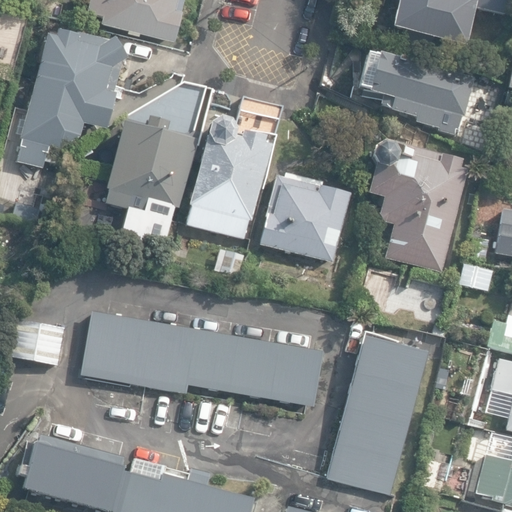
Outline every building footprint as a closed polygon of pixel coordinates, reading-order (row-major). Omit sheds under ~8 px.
[(40,0),(38,9),(54,14),(55,13),(58,0),(40,0)] [(100,26),(173,44),(180,14),(179,14),(182,0),(89,0),(86,14),(102,18),(100,26)] [(396,0),(390,30),(465,46),(473,9),(505,16),(508,0),(396,0)] [(15,163),(41,169),(45,155),(56,158),(58,149),(59,150),(80,138),(83,125),(107,130),(121,63),(125,61),(112,39),(106,43),(55,33),(54,39),(45,37),(19,140),(21,141),(15,163)] [(375,57),(366,55),(357,88),(367,91),(366,94),(380,97),(378,105),(384,107),(388,112),(414,118),(413,123),(437,129),(436,131),(452,135),(453,129),(457,130),(460,116),(463,117),(472,79),(376,55),(375,57)] [(194,131),(205,89),(182,83),(172,126),(194,131)] [(511,107),(511,92),(506,91),(502,105),(511,107)] [(273,137),(280,107),(241,98),(234,128),(273,137)] [(164,135),(167,121),(147,117),(144,130),(119,124),(104,189),(107,190),(103,205),(126,210),(120,237),(163,247),(173,209),(178,210),(194,143),(164,135)] [(186,227),(243,241),(248,222),(249,222),(267,149),(261,147),(263,139),(233,132),(227,123),(217,120),(207,126),(204,137),(188,207),(191,208),(186,227)] [(384,259),(440,273),(466,172),(459,169),(461,161),(380,144),(371,149),(369,159),(372,166),(367,194),(383,199),(378,216),(383,223),(393,226),(384,259)] [(259,246),(331,264),(348,195),(275,177),(258,246),(259,246)] [(10,220),(34,227),(39,209),(15,203),(10,220)] [(511,212),(501,211),(493,254),(511,257),(511,212)] [(488,240),(469,237),(465,260),(484,263),(488,240)] [(242,256),(219,250),(213,272),(236,279),(242,256)] [(458,285),(486,292),(491,271),(463,265),(458,285)] [(261,291),(265,271),(242,266),(238,286),(261,291)] [(188,386),(313,408),(323,352),(306,349),(108,314),(90,311),(79,375),(80,376),(187,394),(188,386)] [(511,315),(508,314),(505,325),(493,321),(486,347),(511,353),(511,315)] [(8,358),(56,367),(63,329),(14,320),(8,358)] [(326,481),(389,497),(427,352),(364,336),(326,481)] [(511,405),(506,430),(511,431),(511,363),(499,360),(491,390),(511,395),(511,405)] [(20,489),(105,511),(249,511),(254,496),(208,484),(210,474),(190,469),(189,475),(135,461),(131,474),(125,472),(128,462),(33,436),(25,466),(21,466),(19,475),(23,476),(20,489)] [(502,506),(511,508),(511,453),(510,461),(472,451),(467,473),(479,476),(475,494),(491,498),(491,500),(503,503),(502,506)]
